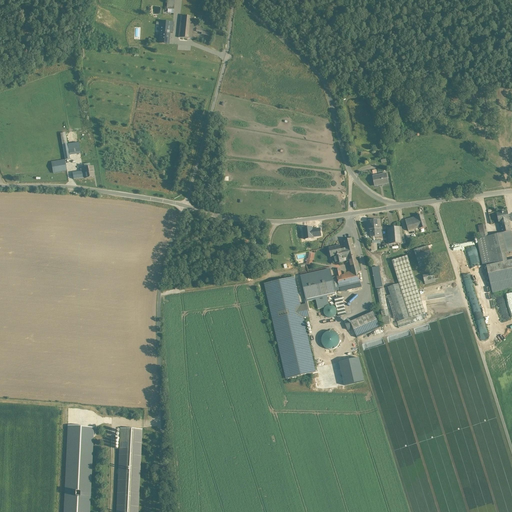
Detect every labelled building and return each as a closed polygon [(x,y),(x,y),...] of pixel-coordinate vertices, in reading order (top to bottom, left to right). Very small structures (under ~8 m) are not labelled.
[(194,17),(181,15),(178,37),(191,39),(194,17)] [(173,23),(161,22),(160,33),(169,34),(169,31),(172,31),(173,23)] [(169,34),(160,33),(159,43),(168,44),(169,34)] [(65,133),(60,134),(65,160),(70,160),(69,154),(67,145),(65,133)] [(78,143),(67,145),(69,154),(80,152),(78,143)] [(65,160),(51,163),(53,174),(67,172),(65,160)] [(93,167),(83,169),(84,171),(81,172),(82,178),(85,178),(93,177),(92,170),(94,170),(93,167)] [(386,174),(373,177),(375,186),(388,184),(386,174)] [(507,211),(496,213),(498,222),(499,222),(501,233),(503,233),(511,231),(509,220),(507,211)] [(423,215),(416,217),(419,229),(426,227),(423,215)] [(416,217),(405,220),(409,236),(420,233),(419,229),(416,217)] [(379,220),(369,221),(369,230),(370,230),(370,236),(380,236),(379,220)] [(485,224),(478,226),(481,238),(483,237),(488,236),(485,224)] [(399,227),(387,228),(389,244),(401,243),(399,227)] [(311,228),(303,229),(304,239),(313,238),(313,237),(321,236),(320,229),(312,230),(311,228)] [(511,231),(503,233),(507,253),(511,251),(511,234),(511,231)] [(501,233),(491,235),(496,255),(507,253),(503,233),(501,233)] [(488,236),(483,237),(487,257),(496,255),(491,235),(488,236)] [(351,239),(343,241),(345,248),(341,249),(344,262),(350,260),(351,268),(351,271),(352,273),(358,272),(360,272),(353,242),(351,239)] [(340,246),(334,247),(329,248),(331,257),(334,256),(335,264),(344,262),(341,249),(340,246)] [(428,246),(414,250),(415,255),(430,251),(428,246)] [(430,251),(415,255),(418,263),(422,262),(432,259),(430,251)] [(314,254),(310,253),(308,260),(307,259),(306,264),(309,265),(310,262),(312,262),(312,260),(313,259),(314,254)] [(425,313),(407,256),(392,261),(399,284),(410,318),(423,314),(425,313)] [(477,307),(463,256),(457,257),(471,309),(477,307)] [(486,287),(480,257),(470,259),(476,289),(486,287)] [(511,260),(486,266),(492,293),(511,288),(511,260)] [(330,269),(301,276),(306,300),(335,294),(330,269)] [(341,275),(337,277),(339,286),(360,282),(358,272),(352,273),(344,275),(341,275)] [(380,272),(373,273),(376,288),(382,287),(380,272)] [(433,273),(423,276),(425,284),(435,282),(435,279),(433,273)] [(294,278),(264,284),(286,379),(315,372),(302,318),(308,316),(306,305),(300,306),(294,278)] [(399,284),(388,287),(398,322),(410,318),(399,284)] [(384,289),(377,290),(381,311),(388,310),(384,289)] [(343,302),(336,304),(339,316),(345,315),(343,302)] [(336,314),(336,311),(336,309),(335,307),(332,305),(330,305),(328,305),(325,307),(324,309),(324,311),(324,314),(326,316),(328,317),(330,318),(333,317),(335,316),(336,314)] [(484,323),(484,309),(475,309),(475,323),(484,323)] [(388,310),(381,311),(382,318),(384,325),(390,324),(388,310)] [(373,312),(350,322),(357,338),(380,328),(373,312)] [(398,322),(397,322),(399,328),(425,320),(423,314),(398,322)] [(330,331),(326,333),(323,335),(322,339),(321,342),(323,346),(326,349),(330,350),(333,349),(337,347),(339,344),(340,341),(339,337),(337,334),(333,332),(330,331)] [(359,358),(339,362),(345,386),(364,381),(359,358)] [(91,471),(93,427),(66,426),(64,465),(72,465),(72,467),(77,467),(85,467),(85,471),(91,471)] [(136,511),(141,430),(121,429),(117,511),(136,511)] [(84,482),(76,481),(74,495),(76,495),(76,498),(77,499),(78,494),(79,494),(80,491),(83,491),(83,489),(89,490),(90,484),(83,483),(84,482)]
